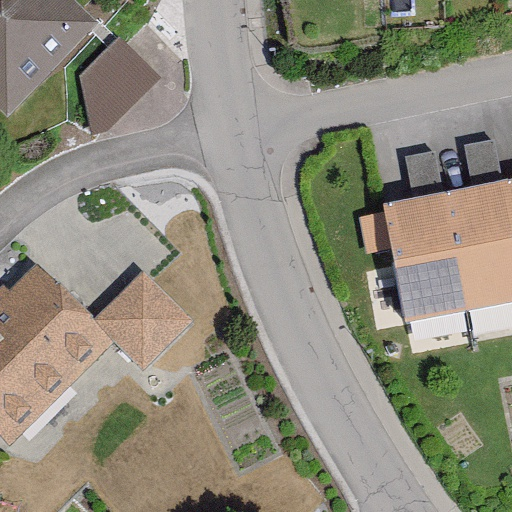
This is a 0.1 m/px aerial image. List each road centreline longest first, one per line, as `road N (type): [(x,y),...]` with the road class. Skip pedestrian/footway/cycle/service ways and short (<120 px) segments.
road 1 (residential): [(402,511),(291,313),(229,131)]
road 2 (residential): [(229,131),(511,74)]
road 3 (residential): [(229,131),(213,0)]
